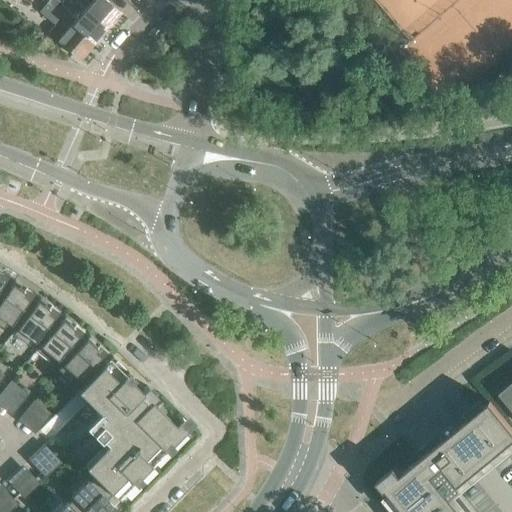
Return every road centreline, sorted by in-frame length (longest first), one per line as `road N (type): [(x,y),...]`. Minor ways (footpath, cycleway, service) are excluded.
road 1 (residential): [(146,511),(218,433),(136,344)]
road 2 (secondary): [(192,140),(0,84)]
road 3 (secondary): [(511,153),(319,194)]
road 4 (secondary): [(0,154),(142,208),(175,234)]
road 5 (secondary): [(266,300),(301,373),(300,462)]
road 6 (residential): [(381,417),(511,316)]
road 7 (residential): [(192,140),(206,0)]
road 8 (secondary): [(175,234),(185,264),(206,288),(235,300),(266,300)]
